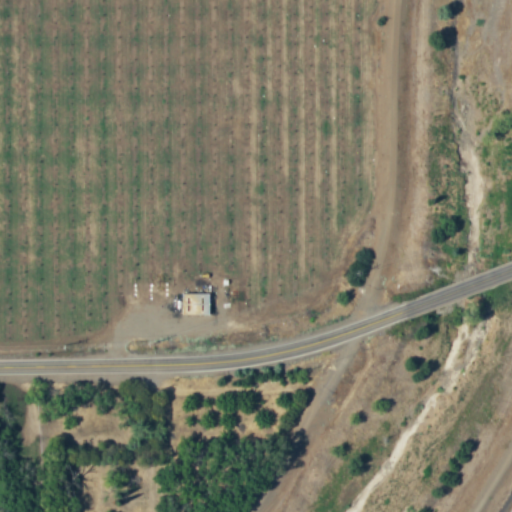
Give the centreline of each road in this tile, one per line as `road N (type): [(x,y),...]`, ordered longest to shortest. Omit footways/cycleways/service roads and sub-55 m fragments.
road 1 (tertiary): [(0,363),(241,355),(398,307)]
road 2 (tertiary): [(398,307),(511,263)]
